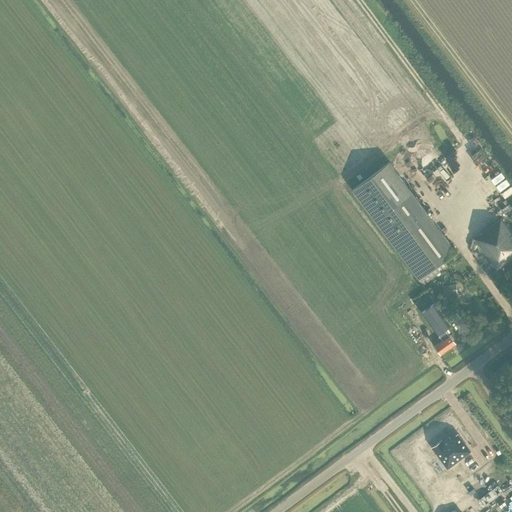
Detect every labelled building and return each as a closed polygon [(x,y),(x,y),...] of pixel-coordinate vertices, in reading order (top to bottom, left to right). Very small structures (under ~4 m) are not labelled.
[(353,190),(384,232),(419,279),(456,251),(390,162),(353,190)] [(430,180),(428,185),(435,188),(437,184),(430,180)] [(493,223),(474,240),(496,269),(511,258),(511,231),(502,217),(494,224),(493,223)] [(486,229),(490,225),(486,220),(481,224),(486,229)] [(456,284),(445,285),(446,295),(457,294),(456,284)] [(461,314),(455,318),(467,335),(473,330),(461,314)] [(442,341),(434,345),(440,354),(456,343),(450,336),(450,337),(447,333),(440,338),(442,341)] [(442,438),(432,446),(448,467),(471,449),(457,432),(451,437),(450,435),(443,440),(442,438)] [(460,495),(472,511),(490,511),(511,495),(511,463),(508,458),(460,495)]
